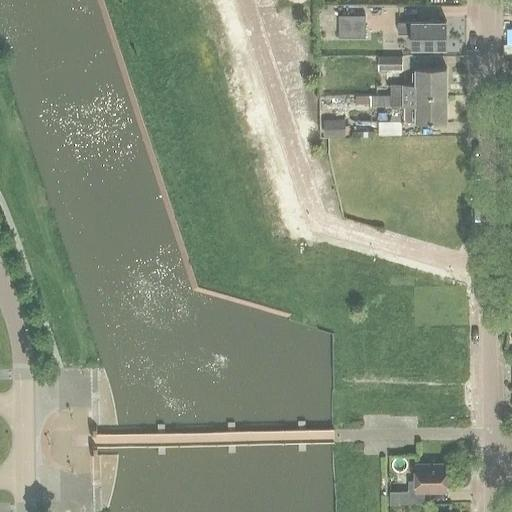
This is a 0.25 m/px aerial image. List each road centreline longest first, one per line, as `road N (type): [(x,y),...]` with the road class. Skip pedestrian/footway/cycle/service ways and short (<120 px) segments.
road 1 (residential): [(487,277),(319,223),(244,0)]
road 2 (residential): [(487,277),(484,0)]
road 3 (tertiary): [(25,511),(19,333),(0,280)]
road 4 (residential): [(491,436),(487,277)]
